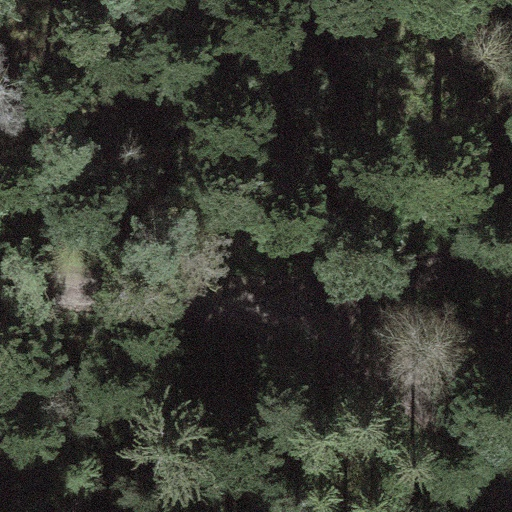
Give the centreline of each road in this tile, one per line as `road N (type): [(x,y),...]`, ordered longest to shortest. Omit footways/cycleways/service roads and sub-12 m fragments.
road 1 (track): [(0,304),(388,281),(511,399)]
road 2 (track): [(511,229),(456,242),(388,281)]
